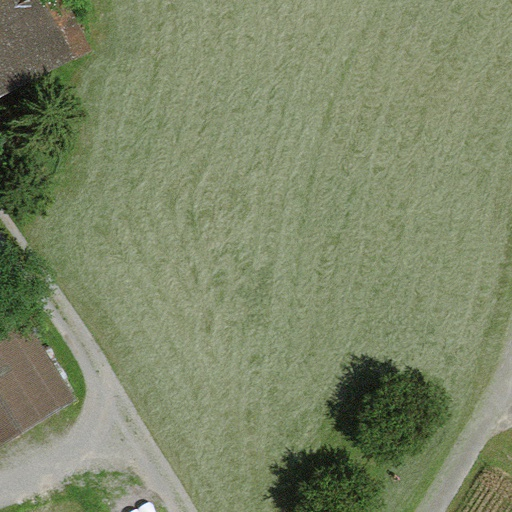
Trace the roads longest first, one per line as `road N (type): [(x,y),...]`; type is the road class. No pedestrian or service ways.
road 1 (track): [(0,222),(173,511)]
road 2 (track): [(424,511),(511,365)]
road 3 (track): [(108,401),(45,464),(0,475)]
